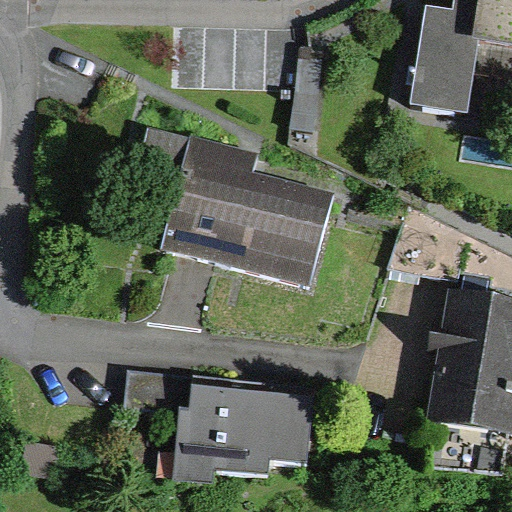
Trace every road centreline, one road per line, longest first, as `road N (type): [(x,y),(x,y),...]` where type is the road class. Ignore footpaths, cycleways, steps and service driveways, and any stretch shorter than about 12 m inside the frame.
road 1 (unknown): [(0,29),(511,247)]
road 2 (residential): [(0,336),(306,360)]
road 3 (residential): [(0,38),(20,98),(0,294)]
